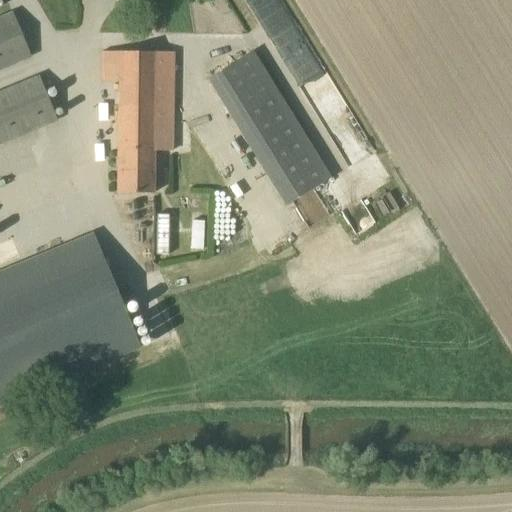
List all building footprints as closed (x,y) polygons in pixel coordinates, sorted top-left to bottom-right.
[(0,67),(30,55),(11,11),(0,15),(0,67)] [(283,205),(329,178),(251,51),(205,78),(283,205)] [(173,56),(160,56),(105,55),(105,80),(117,80),(116,194),(155,195),(155,151),(173,151),(173,75),(173,56)] [(39,75),(0,91),(0,143),(58,119),(39,75)] [(202,218),(190,218),(190,254),(202,254),(202,218)] [(157,223),(156,253),(168,253),(169,223),(157,223)] [(0,405),(140,348),(92,233),(0,270),(0,405)] [(216,235),(214,252),(225,253),(226,236),(216,235)]
